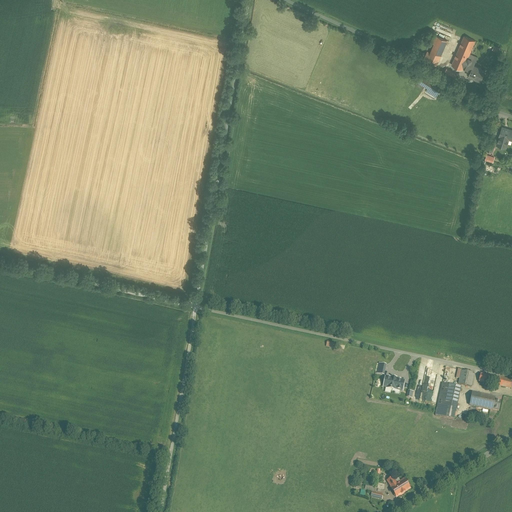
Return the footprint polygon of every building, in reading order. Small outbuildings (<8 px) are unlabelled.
[(447,40),(434,35),(431,42),(435,44),(431,53),(439,58),(447,40)] [(464,36),(452,65),(463,70),(464,68),(468,58),(469,56),(474,58),(476,53),(471,51),(476,41),(464,36)] [(431,53),(427,52),(422,61),(434,68),(440,59),(439,58),(431,53)] [(485,70),(473,65),(475,61),(468,58),(464,68),(471,71),(469,75),(481,81),(485,70)] [(457,75),(447,69),(443,74),(454,81),(457,75)] [(441,89),(421,77),(418,82),(432,91),(431,94),(436,97),(438,94),(441,89)] [(511,139),(511,130),(503,127),(498,142),(496,142),(495,144),(497,145),(506,147),(509,139),(511,140),(511,139)] [(490,140),(486,150),(493,152),(495,144),(496,142),(490,140)] [(384,375),(386,365),(379,364),(377,374),(384,375)] [(474,374),(461,371),(458,384),(471,387),(474,374)] [(511,380),(480,374),(479,382),(511,389),(511,386),(511,384),(511,380)] [(391,379),(386,378),(384,387),(387,388),(392,390),(393,384),(394,379),(391,378),(391,379)] [(393,384),(392,390),(395,390),(396,389),(402,391),(404,382),(397,380),(397,379),(394,379),(393,384)] [(461,387),(442,383),(435,416),(454,420),(461,387)] [(495,398),(472,393),(470,406),(492,410),(493,409),(494,401),(495,398)] [(388,481),(387,482),(391,488),(397,484),(393,478),(391,479),(388,481)] [(391,488),(397,497),(410,489),(404,480),(397,484),(391,488)] [(385,485),(378,484),(377,489),(378,489),(378,492),(383,494),(385,485)]
